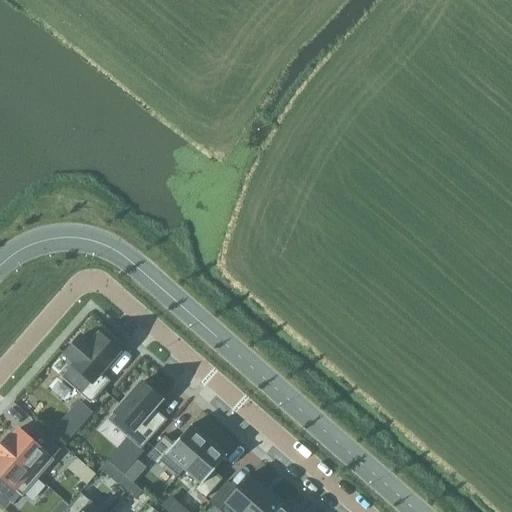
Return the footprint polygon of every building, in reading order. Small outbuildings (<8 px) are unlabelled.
[(90,403),(109,381),(100,373),(118,352),(99,335),(90,345),(80,336),(64,355),(74,363),(62,377),(90,403)] [(153,409),(161,400),(141,383),(108,420),(141,449),(166,420),(153,409)] [(79,404),(57,429),(67,437),(89,413),(79,404)] [(173,445),(164,437),(147,456),(157,465),(160,461),(178,477),(184,469),(208,441),(190,426),(173,445)] [(60,450),(33,427),(25,436),(18,430),(10,438),(8,436),(0,446),(38,478),(53,460),(51,459),(60,450)] [(222,480),(213,472),(225,457),(208,441),(184,469),(200,483),(195,490),(205,499),(222,480)] [(0,493),(12,504),(20,494),(22,496),(38,478),(0,446),(0,445),(0,493)] [(68,469),(78,477),(87,467),(76,458),(68,469)] [(226,482),(203,509),(206,511),(216,511),(218,510),(220,511),(246,511),(265,491),(248,476),(235,491),(226,482)] [(134,484),(126,477),(119,485),(127,492),(134,484)] [(134,484),(127,492),(135,499),(142,491),(134,484)] [(274,511),(281,505),(265,491),(246,511),(274,511)] [(62,501),(51,511),(62,511),(68,506),(62,501)] [(102,511),(89,501),(79,511),(102,511)]
